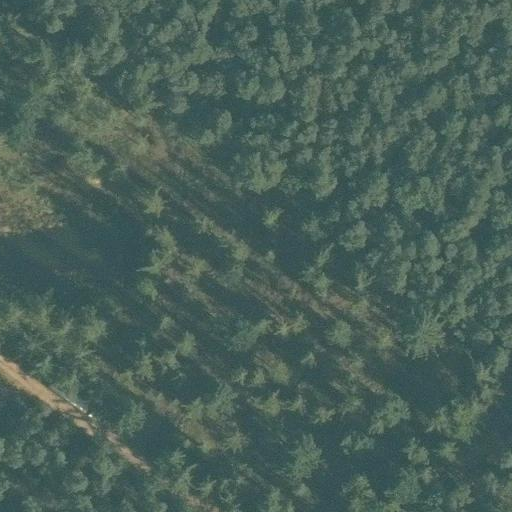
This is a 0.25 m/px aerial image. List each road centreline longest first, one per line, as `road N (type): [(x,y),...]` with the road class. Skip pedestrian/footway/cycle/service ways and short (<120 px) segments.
road 1 (track): [(199,511),(18,381)]
road 2 (track): [(511,397),(408,511)]
